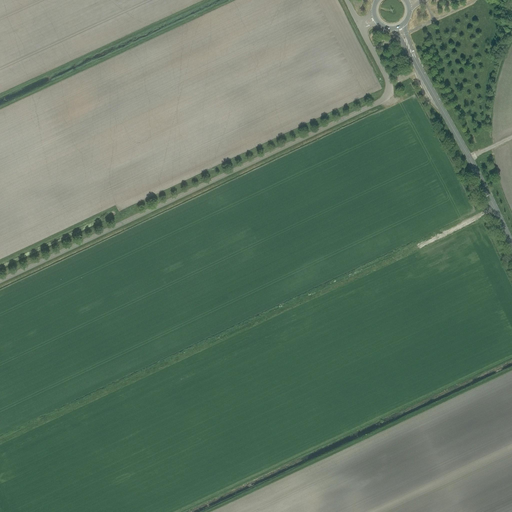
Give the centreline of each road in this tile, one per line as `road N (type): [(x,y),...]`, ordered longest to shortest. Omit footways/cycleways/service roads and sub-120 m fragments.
road 1 (track): [(0,438),(494,208)]
road 2 (tertiary): [(0,280),(378,103),(389,86),(359,26)]
road 3 (primary): [(511,246),(399,28)]
